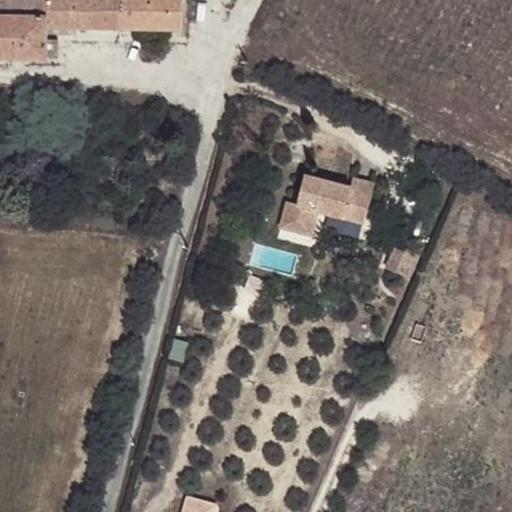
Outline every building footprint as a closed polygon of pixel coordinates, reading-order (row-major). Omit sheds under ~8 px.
[(0,0),(0,13),(46,16),(43,0),(0,0)] [(58,33),(126,32),(186,32),(185,0),(43,0),(46,16),(49,34),(58,33)] [(0,60),(49,62),(48,59),(49,34),(46,16),(0,13),(0,60)] [(58,58),(58,33),(49,34),(48,59),(58,58)] [(350,184),(305,173),(298,200),(286,197),(280,224),(310,230),(315,210),(364,222),(373,182),(352,177),(350,184)] [(405,271),(415,247),(396,239),(385,263),(405,271)] [(409,272),(419,249),(415,247),(405,271),(409,272)] [(220,511),(223,502),(194,494),(189,511),(220,511)]
